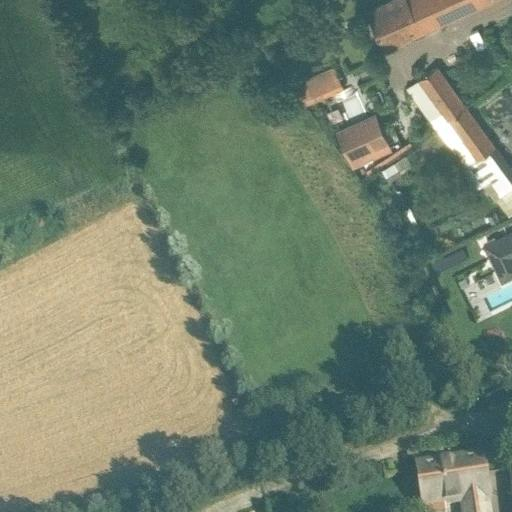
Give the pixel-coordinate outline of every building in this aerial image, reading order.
[(388,0),(368,10),(386,47),(485,2),(488,0),(388,0)] [(437,65),(407,87),(418,103),(435,126),(462,164),(465,167),(469,164),(483,184),(509,166),(495,146),(466,106),(448,82),(437,65)] [(314,102),(345,88),(335,66),(304,79),(314,102)] [(369,161),(366,154),(390,143),(376,113),(336,131),(353,167),(369,161)] [(511,231),(485,245),(495,266),(497,265),(495,262),(511,253),(511,231)] [(463,511),(488,511),(486,499),(490,498),(483,455),(417,465),(424,509),(426,508),(425,503),(443,500),(444,505),(462,502),(463,511)]
